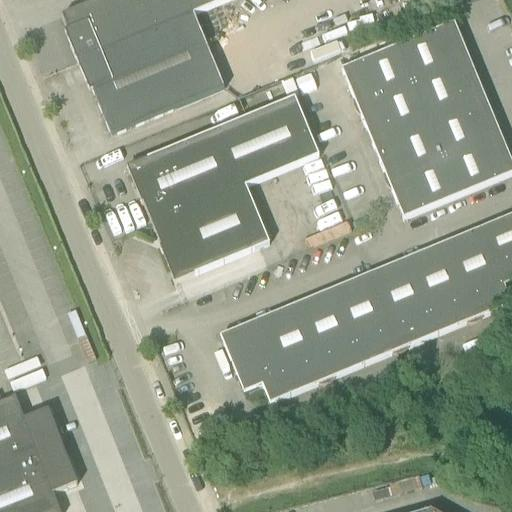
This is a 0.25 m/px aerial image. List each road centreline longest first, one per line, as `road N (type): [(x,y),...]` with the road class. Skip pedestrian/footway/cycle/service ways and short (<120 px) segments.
road 1 (unclassified): [(191,511),(0,59)]
road 2 (track): [(511,435),(198,511)]
